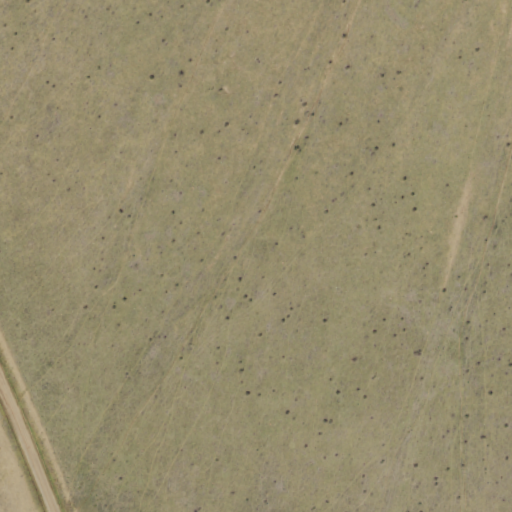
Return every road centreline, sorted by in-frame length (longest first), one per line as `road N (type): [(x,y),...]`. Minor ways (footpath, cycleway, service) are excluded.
road 1 (track): [(0,210),(155,511)]
road 2 (residential): [(60,511),(0,367)]
